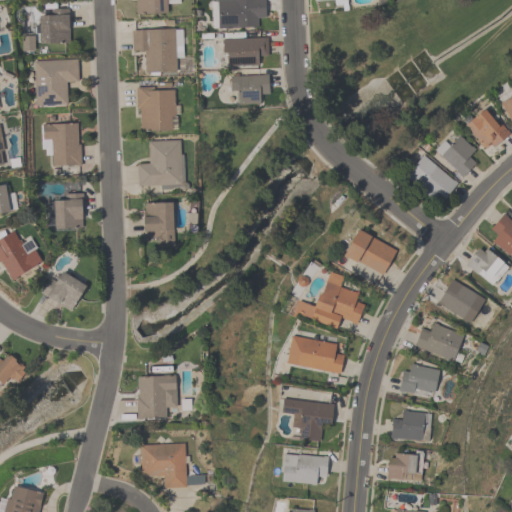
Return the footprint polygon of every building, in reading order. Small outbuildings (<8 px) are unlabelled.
[(165,0),(166,13),(134,14),(134,0),(165,0)] [(256,27),(230,27),(230,28),(223,28),(223,27),(211,28),(210,1),(216,1),(216,0),(263,0),(264,17),(256,17),(256,27)] [(39,43),(38,15),(50,14),(50,9),(67,8),(68,42),(39,43)] [(173,28),(173,29),(181,29),(182,57),(175,57),(175,71),(158,72),(158,74),(148,75),(148,72),(143,72),(143,50),(131,50),(130,29),(173,28)] [(20,36),(33,35),(33,50),(20,51),(20,36)] [(266,37),(267,55),(257,55),(257,65),(226,66),(226,52),(222,52),(221,38),(266,37)] [(66,104),(52,105),(52,106),(44,106),(44,105),(34,105),(32,61),(76,59),(77,81),(65,81),(66,104)] [(267,93),(258,94),(259,104),(236,104),(236,101),(235,101),(235,90),(229,91),(229,75),(232,75),(232,73),(237,73),(237,75),(262,75),(262,74),(267,74),(267,93)] [(171,130),(139,131),(139,108),(136,108),(135,86),(152,86),(152,90),(173,89),(174,116),(170,116),(171,130)] [(511,120),(509,122),(498,103),(511,95),(511,120)] [(492,147),(488,143),(482,149),(477,143),(479,142),(464,125),(482,108),(496,124),(498,122),(508,133),(492,147)] [(39,125),(41,125),(41,124),(76,123),(77,144),(79,144),(79,164),(50,165),(50,155),(44,155),(44,149),(40,149),(39,125)] [(474,149),(467,156),(474,162),(460,177),(454,172),(455,171),(438,156),(439,155),(433,150),(442,140),(448,145),(457,135),(470,146),(470,145),(474,149)] [(147,140),(178,139),(179,154),(181,154),(182,182),(185,182),(186,184),(187,187),(185,189),(183,190),(181,190),(179,188),(179,186),(171,187),(171,189),(159,189),(159,184),(136,185),(135,163),(148,162),(147,140)] [(457,183),(444,199),(436,192),(431,197),(404,175),(421,155),(451,181),(452,179),(457,183)] [(0,184),(3,184),(8,211),(0,212),(0,184)] [(53,228),(52,200),(64,200),(64,193),(81,193),(81,200),(80,200),(80,227),(53,228)] [(173,245),(162,245),(162,240),(155,240),(155,237),(143,237),(143,231),(142,231),(141,216),(143,216),(142,211),(144,211),(143,203),(170,202),(172,239),(173,239),(173,245)] [(511,258),(508,254),(508,255),(491,241),(496,235),(488,228),(502,213),(506,216),(505,217),(511,222),(511,258)] [(342,255),(356,229),(394,250),(381,274),(356,261),(355,262),(342,255)] [(0,236),(11,230),(17,240),(19,239),(21,243),(30,238),(36,248),(33,249),(40,261),(10,280),(0,264),(0,236)] [(464,265),(477,248),(482,252),(484,248),(502,262),(501,263),(506,267),(495,281),(494,280),(491,284),(476,273),(476,274),(464,265)] [(69,311),(39,293),(49,277),(54,281),(60,271),(84,286),(69,311)] [(355,324),(347,322),(348,321),(338,317),(334,328),(308,319),(309,317),(298,313),(296,317),(290,315),(296,300),(312,306),(317,293),(320,294),(328,271),(342,277),(338,287),(352,292),(352,291),(357,293),(354,301),(362,305),(355,324)] [(295,280),(297,276),(302,276),(305,278),(306,283),(304,286),(299,287),(296,284),(295,280)] [(468,322),(436,303),(450,279),(482,299),(468,322)] [(412,346),(419,328),(428,331),(431,322),(437,324),(436,325),(461,335),(451,362),(412,346)] [(341,355),(338,373),(321,370),(321,369),(284,362),(290,335),(335,344),(333,353),(341,355)] [(25,369),(16,380),(13,378),(11,381),(6,378),(0,385),(0,360),(5,355),(7,356),(8,354),(14,360),(13,361),(16,364),(17,363),(25,369)] [(438,369),(433,392),(412,388),(411,394),(396,391),(401,370),(407,371),(409,363),(438,369)] [(174,375),(175,407),(165,407),(165,417),(135,418),(135,397),(136,397),(136,376),(174,375)] [(279,412),(281,398),(331,404),(329,423),(321,422),(318,442),(297,439),(298,427),(290,427),(291,414),(279,412)] [(422,413),(421,426),(428,427),(427,441),(419,440),(419,441),(395,438),(395,440),(388,439),(390,418),(399,419),(401,409),(405,410),(405,411),(422,413)] [(183,443),(184,475),(199,475),(199,473),(202,473),(202,485),(184,485),(184,486),(162,487),(162,476),(139,477),(139,455),(138,455),(138,444),(183,443)] [(413,455),(414,450),(421,451),(420,453),(421,453),(419,481),(388,478),(388,479),(384,478),(386,457),(393,457),(393,453),(413,455)] [(280,481),(281,466),(280,465),(280,454),(295,455),(296,454),(321,456),(321,455),(326,456),(324,476),(315,475),(314,485),(309,485),(309,483),(280,481)] [(1,511),(5,498),(8,499),(11,485),(42,492),(37,511),(1,511)]
